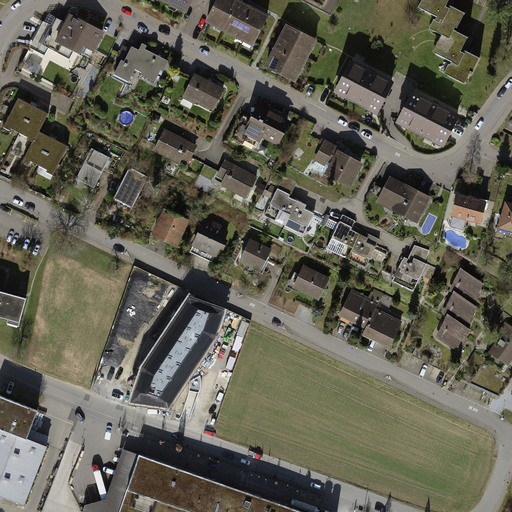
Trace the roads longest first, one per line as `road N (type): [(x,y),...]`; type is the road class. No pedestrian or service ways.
road 1 (residential): [(0,189),(511,434)]
road 2 (residential): [(511,93),(452,166),(425,169),(101,0)]
road 3 (residential): [(398,511),(0,363)]
